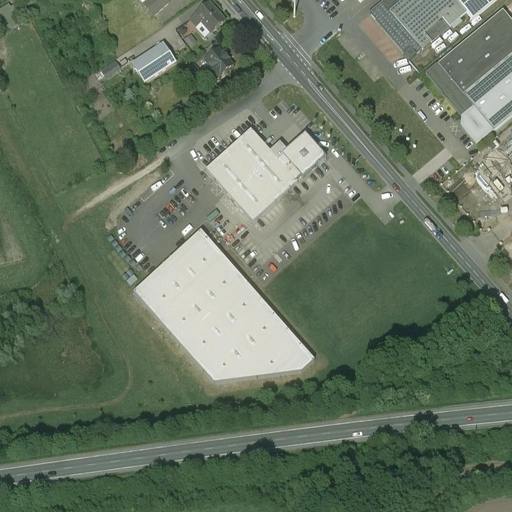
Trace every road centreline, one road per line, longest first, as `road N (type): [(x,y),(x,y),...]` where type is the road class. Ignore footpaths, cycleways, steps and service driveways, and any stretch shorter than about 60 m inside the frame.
road 1 (primary): [(511,417),(0,480)]
road 2 (tertiary): [(511,314),(237,0)]
